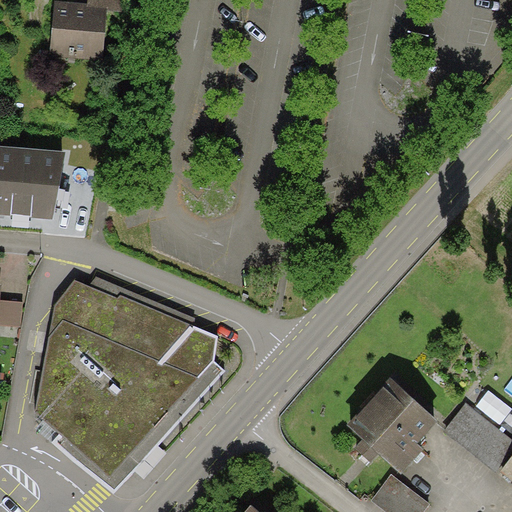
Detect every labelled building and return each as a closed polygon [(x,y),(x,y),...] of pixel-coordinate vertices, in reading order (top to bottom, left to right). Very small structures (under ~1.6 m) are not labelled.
[(125,17),(127,0),(86,0),(86,7),(53,4),(48,57),(105,63),(110,16),(125,17)] [(66,150),(0,146),(0,216),(54,221),(66,150)] [(218,338),(75,282),(52,309),(36,411),(113,478),(215,362),(218,338)] [(3,285),(0,285),(0,327),(23,329),(25,301),(2,299),(3,285)] [(346,428),(393,469),(440,416),(392,375),(346,428)] [(509,442),(464,406),(444,432),(488,468),(509,442)] [(511,511),(511,450),(501,465),(511,473),(511,483),(510,486),(511,487),(511,511)] [(419,511),(427,503),(388,473),(370,497),(390,511),(419,511)] [(278,511),(260,496),(246,511),(278,511)]
